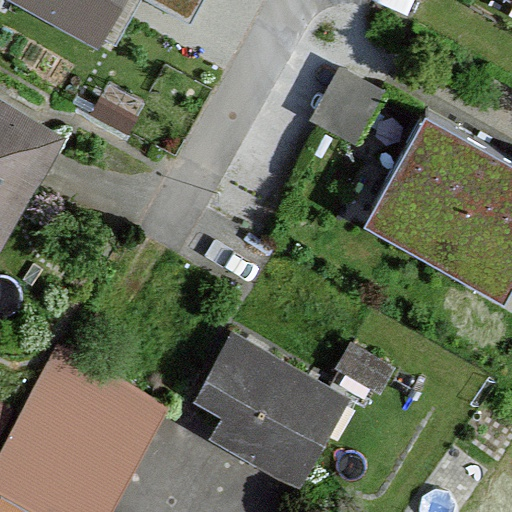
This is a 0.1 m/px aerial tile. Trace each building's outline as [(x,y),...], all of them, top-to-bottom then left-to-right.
[(11,0),(103,49),(129,0),(160,0),(187,14),(194,0),(11,0)] [(342,67),(314,114),(369,147),(397,100),(342,67)] [(0,89),(0,248),(68,128),(0,89)] [(509,285),(511,279),(511,152),(429,107),(371,209),(509,285)] [(331,347),(376,371),(396,333),(352,309),(331,347)] [(300,486),(349,401),(234,336),(198,399),(227,416),(215,437),(300,486)] [(109,511),(165,408),(61,353),(0,466),(0,491),(39,511),(109,511)] [(0,404),(0,432),(12,411),(0,404)]
